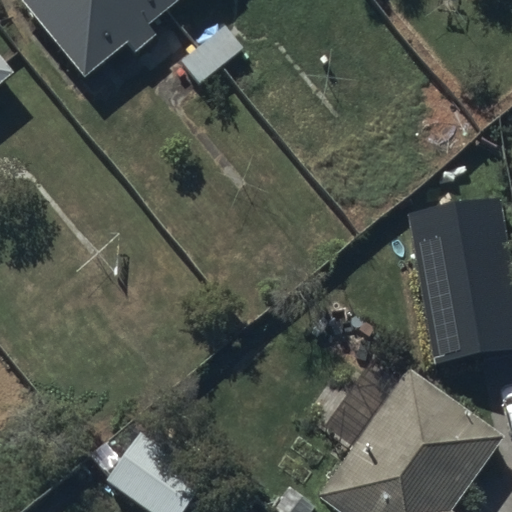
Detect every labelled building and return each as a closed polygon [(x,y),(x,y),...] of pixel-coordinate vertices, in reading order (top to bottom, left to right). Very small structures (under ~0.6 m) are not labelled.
[(12,0),(84,83),(128,45),(136,54),(157,36),(150,27),(180,0),(12,0)] [(0,84),(10,75),(0,63),(0,84)] [(511,269),(500,204),(409,221),(437,371),(511,357),(511,269)] [(450,511),(502,440),(409,374),(317,503),(329,511),(450,511)] [(183,511),(195,496),(127,449),(103,483),(145,511),(183,511)]
